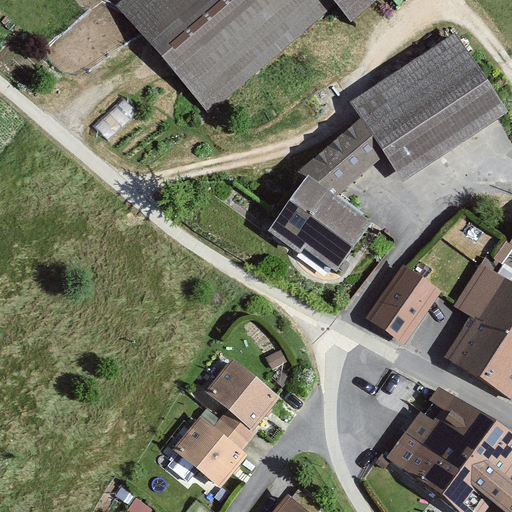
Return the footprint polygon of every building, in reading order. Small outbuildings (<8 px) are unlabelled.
[(113,0),(111,3),(204,113),(330,8),(344,21),(369,0),(113,0)] [(447,35),(346,100),(397,179),(498,113),(447,35)] [(373,155),(351,127),(291,173),(295,178),(259,229),(292,253),(297,245),(326,266),(360,220),(323,194),(373,155)] [(511,227),(503,242),(511,247),(511,227)] [(398,270),(365,321),(398,342),(430,290),(398,270)] [(511,285),(494,273),(440,357),(472,378),(494,344),(511,315),(511,285)] [(511,396),(511,315),(494,344),(472,378),(509,401),(511,396)] [(193,414),(165,447),(216,490),(245,456),(237,450),(253,431),(250,428),(275,397),(226,356),(196,391),(223,413),(210,428),(193,414)] [(432,384),(378,456),(427,492),(481,420),(432,384)] [(427,492),(452,511),(477,511),(511,466),(511,442),(481,420),(427,492)] [(302,511),(281,494),(265,511),(302,511)]
